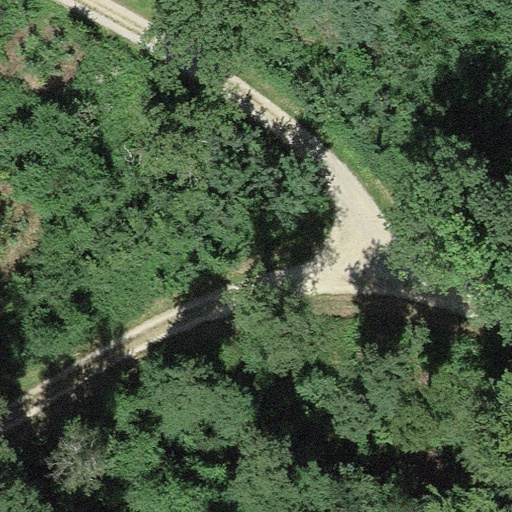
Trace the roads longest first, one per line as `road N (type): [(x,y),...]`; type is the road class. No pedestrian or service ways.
road 1 (track): [(0,414),(74,372),(249,296),(393,288),(511,317)]
road 2 (track): [(393,288),(339,202),(195,70),(72,0)]
